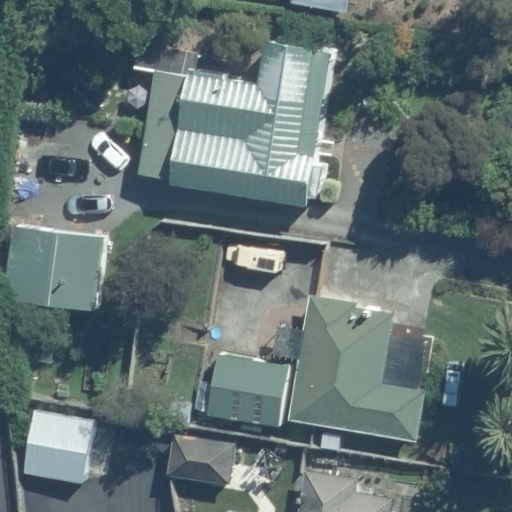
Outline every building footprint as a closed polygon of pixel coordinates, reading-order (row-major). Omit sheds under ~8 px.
[(294,0),(360,10),(361,0),(294,0)] [(268,88),(169,72),(152,179),(322,206),(330,158),(317,156),(334,49),(275,40),(268,88)] [(32,303),(104,312),(112,242),(40,234),(32,303)] [(302,422),(427,440),(435,389),(391,383),(401,309),(320,297),(302,422)] [(23,474),(89,485),(100,417),(35,406),(23,474)] [(175,479),(235,488),(242,442),(182,433),(175,479)] [(415,511),(418,490),(380,485),(381,477),(313,468),(307,511),(415,511)]
